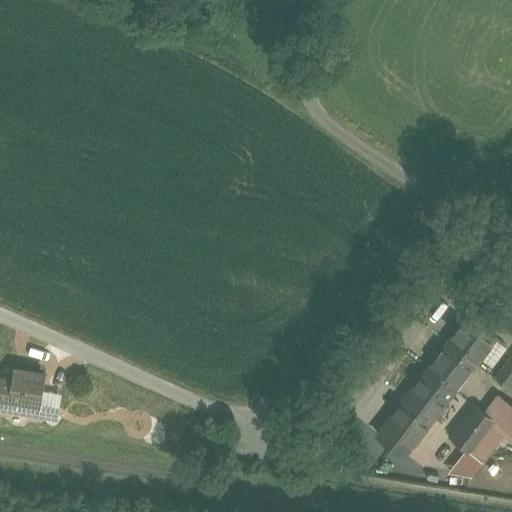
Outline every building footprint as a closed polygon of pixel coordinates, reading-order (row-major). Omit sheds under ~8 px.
[(497,330),(471,310),(451,337),(477,357),(497,330)] [(451,337),(430,363),(457,384),(458,383),(477,357),(451,337)] [(511,353),(499,371),(511,380),(511,378),(511,353)] [(45,364),(13,360),(11,378),(0,376),(0,404),(58,412),(61,386),(42,384),(45,364)] [(430,363),(380,428),(408,449),(458,383),(457,384),(430,363),(430,364),(430,363)] [(498,397),(486,388),(478,399),(490,408),(498,397)] [(478,399),(452,431),(467,443),(485,456),(504,431),(511,437),(511,434),(511,425),(490,408),(478,399)] [(467,443),(449,467),(473,472),(485,456),(467,443)] [(364,457),(345,454),(343,466),(363,469),(364,457)]
